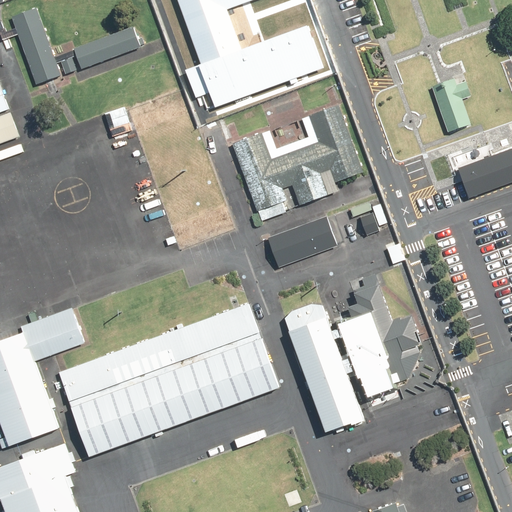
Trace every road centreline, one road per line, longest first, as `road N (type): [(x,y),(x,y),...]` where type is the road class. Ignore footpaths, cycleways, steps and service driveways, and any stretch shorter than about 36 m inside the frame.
road 1 (unknown): [(211,111),(304,394)]
road 2 (unknown): [(304,394),(116,467),(114,511)]
road 3 (unknown): [(304,394),(343,511)]
